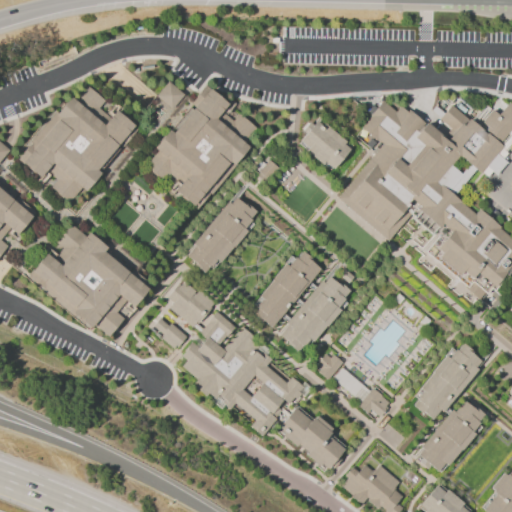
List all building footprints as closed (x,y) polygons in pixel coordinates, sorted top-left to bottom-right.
[(168,81),(183,95),(170,110),(154,96),(168,81)] [(86,85),(104,101),(97,108),(109,118),(115,110),(137,128),(122,146),(119,143),(96,170),(100,173),(85,192),(81,188),(69,202),(65,199),(64,200),(55,193),(56,192),(50,187),(56,180),(49,174),(51,172),(47,168),(38,178),(17,160),(30,143),(29,142),(54,112),(56,114),(70,97),(73,100),(86,85)] [(152,175),(149,171),(148,166),(149,162),(151,157),(154,155),(157,151),(153,147),(168,129),(172,133),(209,89),(227,104),(221,111),(232,120),(238,113),(256,129),(244,144),(248,147),(235,162),(237,164),(210,196),(208,194),(196,209),(186,201),(185,202),(178,196),(179,195),(174,190),(181,182),(175,177),(174,179),(169,174),(166,177),(162,178),(157,177),(152,175)] [(511,102),(511,127),(500,142),(492,135),(492,136),(484,130),(487,127),(481,122),(491,110),(497,115),(509,100),(511,102)] [(408,110),(422,122),(415,130),(417,132),(425,123),(446,141),(461,123),(463,125),(469,119),(482,131),(481,132),(485,135),(487,133),(502,146),(479,174),(458,156),(436,182),(474,214),(478,209),(500,227),(499,228),(511,239),(511,264),(503,275),(505,276),(495,288),(475,272),(470,278),(462,271),(459,275),(438,257),(441,253),(436,248),(447,235),(416,210),(419,207),(410,199),(406,203),(407,204),(404,208),(410,213),(387,241),(336,198),(373,154),(371,152),(375,147),(378,149),(382,144),(376,139),(375,141),(360,128),(370,117),(369,116),(382,101),(395,112),(400,106),(406,112),(408,110)] [(451,105),(465,117),(452,132),(438,120),(451,105)] [(315,121),(321,126),(323,123),(345,141),(343,144),(349,149),(332,169),(331,168),(329,170),(322,164),(320,165),(304,152),(306,150),(298,144),(300,142),(299,141),(315,121)] [(0,142),(9,150),(0,161),(0,142)] [(268,159),(279,169),(268,181),(266,180),(263,183),(256,177),(259,173),(257,172),(268,159)] [(0,185),(1,185),(14,196),(11,199),(32,216),(17,234),(10,228),(0,240),(7,246),(0,254),(0,185)] [(227,201),(229,203),(234,197),(243,204),(245,202),(255,212),(249,219),(251,220),(250,222),(253,224),(246,231),(247,232),(220,264),(217,262),(211,269),(208,266),(202,273),(196,268),(197,267),(193,264),(194,263),(185,256),(194,246),(191,244),(227,201)] [(88,232),(106,247),(102,252),(135,279),(135,278),(142,283),(141,284),(147,289),(132,307),(125,300),(115,313),(122,319),(107,337),(93,324),(88,329),(26,278),(46,253),(53,260),(62,248),(55,242),(71,223),(85,235),(88,232)] [(319,269),(270,328),(265,324),(261,321),(260,322),(249,314),(255,306),(253,304),(259,297),(258,296),(271,280),(271,279),(291,256),(294,258),(295,257),(296,258),(302,251),(314,261),(312,263),(319,269)] [(320,280),(322,282),(328,276),(337,284),(339,282),(348,290),(344,296),(344,300),(343,300),(346,303),(340,310),(340,311),(328,325),(326,324),(305,349),(301,346),(296,353),(284,343),(285,341),(277,334),(286,323),(285,322),(320,280)] [(183,281),(195,291),(193,293),(194,294),(198,290),(213,303),(209,307),(210,308),(204,316),(203,315),(192,328),(168,308),(173,303),(167,297),(177,284),(180,286),(183,281)] [(215,312),(234,328),(231,332),(230,331),(226,336),(225,336),(218,344),(207,336),(205,339),(198,333),(208,322),(207,321),(215,312)] [(170,323),(186,336),(177,347),(175,345),(172,348),(160,338),(163,335),(151,326),(158,318),(168,326),(170,323)] [(477,369),(441,413),(438,411),(431,419),(422,412),(421,413),(411,405),(419,395),(416,393),(420,389),(419,389),(432,372),(431,372),(445,356),(444,355),(451,348),(454,350),(455,349),(456,350),(463,343),(469,349),(468,351),(480,361),(475,367),(477,369)] [(342,362),(327,380),(318,373),(321,369),(316,364),(325,354),(330,358),(333,355),(342,362)] [(341,368),(367,389),(365,391),(368,393),(361,400),(359,398),(356,402),(331,380),(341,368)] [(372,388),(381,396),(381,397),(388,402),(385,406),(387,408),(378,418),(369,410),(366,414),(357,406),(361,400),(368,393),(372,388)] [(483,415),(477,422),(479,423),(478,424),(481,427),(474,435),(474,434),(447,466),(445,465),(439,472),(437,470),(436,472),(429,466),(427,469),(418,461),(420,458),(417,456),(415,458),(413,457),(420,448),(419,447),(450,410),(453,412),(463,400),(470,406),(471,404),(483,415)] [(294,408),(295,409),(297,407),(311,418),(312,417),(314,419),(317,416),(331,428),(329,431),(330,432),(327,436),(344,449),(337,456),(340,459),(333,468),(330,466),(327,469),(320,464),(318,466),(304,455),(306,452),(297,443),(294,446),(281,435),(282,434),(277,430),(278,428),(278,427),(294,408)] [(378,464),(399,481),(392,490),(401,496),(395,503),(401,507),(397,511),(383,511),(385,511),(379,507),(377,510),(366,501),(362,506),(351,497),(352,496),(340,486),(347,478),(344,476),(351,467),(357,472),(363,465),(371,471),(372,469),(373,470),(378,464)] [(511,473),(511,511),(482,511),(481,511),(483,508),(482,506),(493,493),(489,489),(503,473),(505,475),(507,473),(510,476),(511,473)] [(435,485),(444,492),(446,489),(463,503),(460,507),(465,511),(423,511),(425,510),(418,505),(435,485)]
